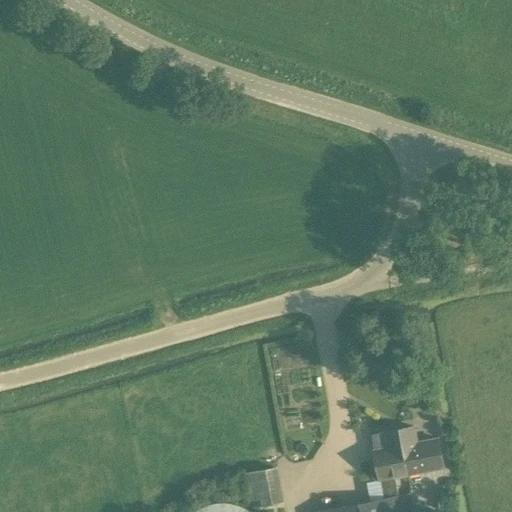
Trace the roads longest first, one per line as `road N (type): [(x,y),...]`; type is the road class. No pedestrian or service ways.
road 1 (unclassified): [(0,406),(337,305),(401,239),(412,141)]
road 2 (tertiary): [(412,141),(205,78),(53,0)]
